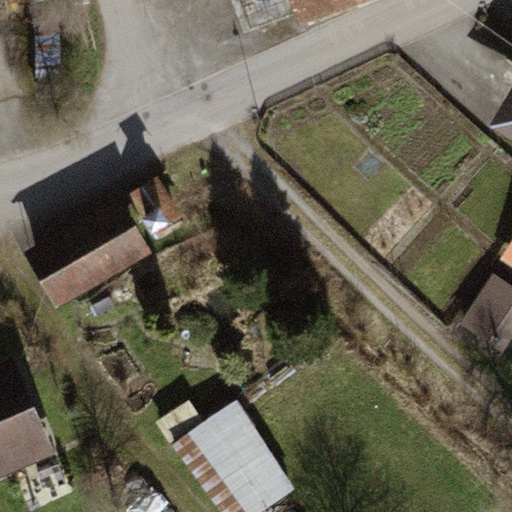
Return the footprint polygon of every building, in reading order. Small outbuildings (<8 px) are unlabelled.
[(240,0),(251,28),(305,7),(306,12),(338,0),(240,0)] [(157,182),(134,197),(153,227),(176,213),(157,182)] [(116,209),(38,254),(61,293),(138,248),(116,209)] [(511,324),(511,290),(493,278),(465,321),(500,343),(511,324)] [(0,465),(44,446),(10,368),(0,372),(0,465)] [(240,386),(169,422),(215,511),(257,511),(295,493),(240,386)]
